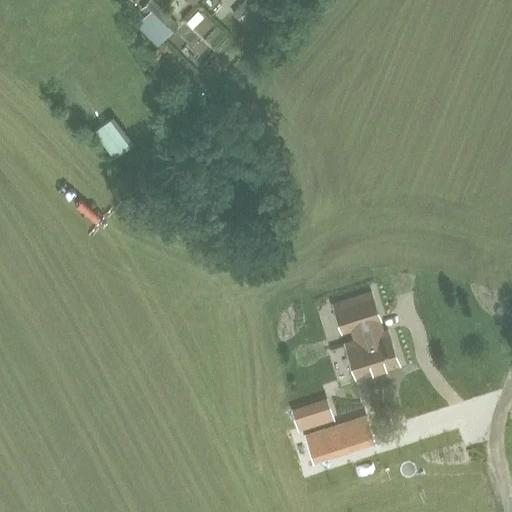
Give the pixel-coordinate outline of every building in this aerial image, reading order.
[(178,22),(156,2),(145,13),(135,24),(156,45),(178,22)] [(213,70),(241,37),(205,7),(177,39),(213,70)] [(162,198),(171,210),(185,195),(176,185),(162,198)] [(371,292),(333,304),(341,330),(352,326),(356,340),(345,343),(349,357),(351,356),(356,371),(354,372),(355,375),(398,361),(388,330),(381,332),(377,318),(380,317),(371,292)] [(309,428),(303,407),(291,410),(297,432),(309,428)] [(313,459),(353,446),(374,439),(370,426),(366,415),(305,435),(313,459)] [(419,511),(471,511),(479,510),(457,438),(404,454),(402,447),(347,463),(354,488),(301,504),(303,511),(371,511),(361,475),(380,469),(378,465),(387,462),(396,492),(412,487),(419,511)]
